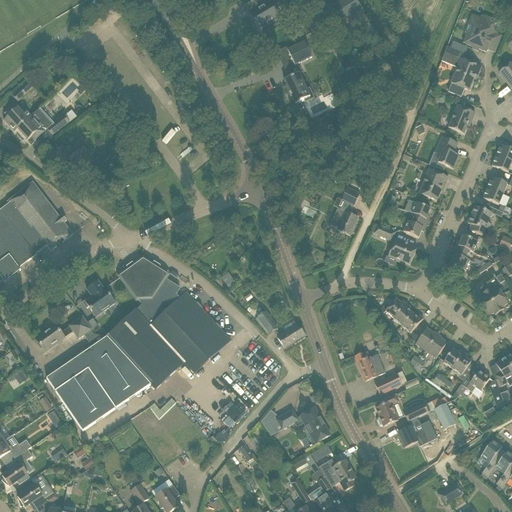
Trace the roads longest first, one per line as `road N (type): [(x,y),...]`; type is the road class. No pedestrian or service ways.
road 1 (track): [(338,286),(460,0)]
road 2 (tertiary): [(259,188),(154,0)]
road 3 (residential): [(419,291),(490,127)]
road 4 (residential): [(259,334),(130,236)]
road 5 (residential): [(130,236),(0,141)]
road 6 (tertiary): [(396,501),(350,429),(324,365)]
road 7 (residential): [(0,313),(130,236)]
road 8 (residential): [(130,236),(259,188)]
road 9 (residential): [(296,372),(205,475)]
road 10 (unclassified): [(299,300),(361,284),(419,291)]
